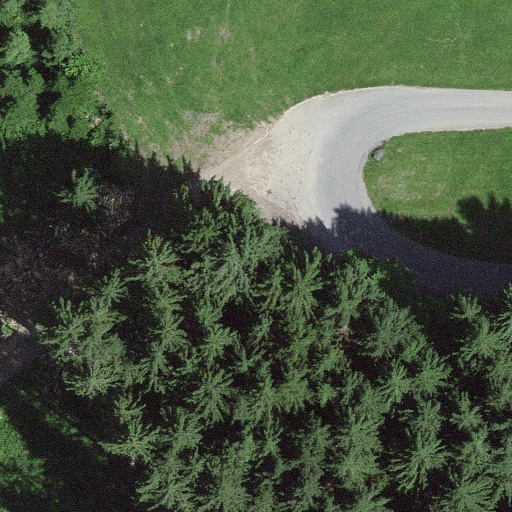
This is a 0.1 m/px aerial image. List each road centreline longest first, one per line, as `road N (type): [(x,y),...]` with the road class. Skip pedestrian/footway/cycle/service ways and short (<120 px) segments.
road 1 (unclassified): [(511,286),(387,259),(313,183),(353,112),(511,106)]
road 2 (track): [(0,412),(37,349),(177,242),(313,183)]
